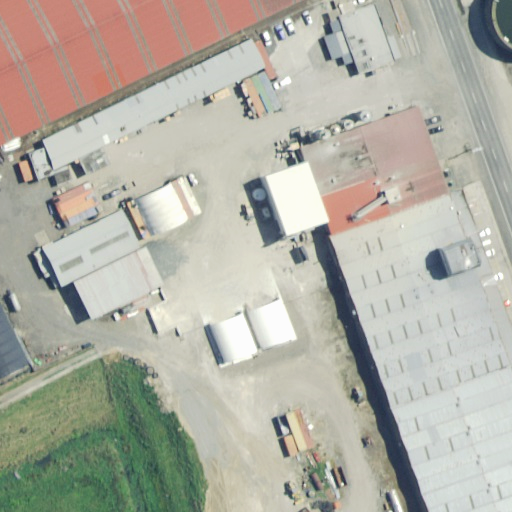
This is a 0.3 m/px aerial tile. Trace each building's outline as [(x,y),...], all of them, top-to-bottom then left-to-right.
[(0,0),(0,138),(283,0),(0,0)] [(361,0),(320,15),(341,71),(382,57),(361,0)] [(511,0),(487,0),(487,2),(486,5),(485,8),(485,11),(485,14),(485,17),(486,21),(487,23),(488,26),(489,29),(490,32),(492,35),(494,37),(496,40),(498,42),(500,44),(503,46),(505,47),(508,49),(511,50),(511,0)] [(235,35),(22,139),(37,170),(250,66),(235,35)] [(400,105),(276,147),(323,238),(447,196),(400,105)] [(136,224),(152,215),(143,196),(126,205),(136,224)] [(419,511),(511,511),(511,382),(447,196),(323,238),(419,511)] [(101,210),(18,250),(37,288),(119,248),(101,210)] [(152,215),(136,224),(146,245),(163,237),(152,215)] [(118,254),(46,289),(64,326),(136,290),(118,254)] [(0,315),(0,373),(22,363),(0,315)]
